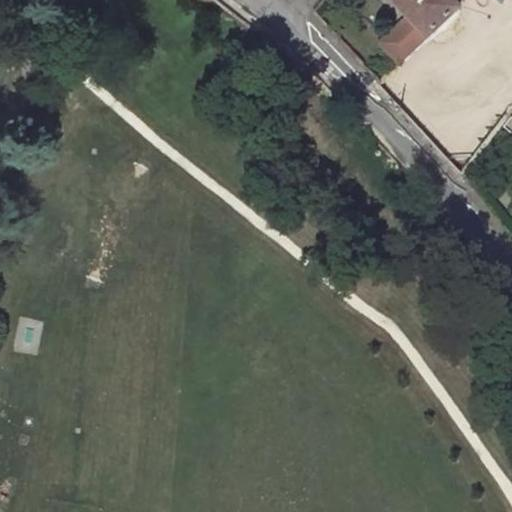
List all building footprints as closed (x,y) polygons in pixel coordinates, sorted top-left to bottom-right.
[(450,0),(391,0),(406,15),(428,39),(460,10),(450,0)] [(511,0),(486,0),(433,65),(474,98),(511,51),(511,0)] [(401,64),(428,39),(406,15),(379,41),(401,64)] [(288,56),(277,70),(297,87),(309,73),(288,56)] [(487,115),(497,127),(511,114),(511,111),(504,102),(487,115)] [(511,137),(511,116),(501,128),(511,137)]
